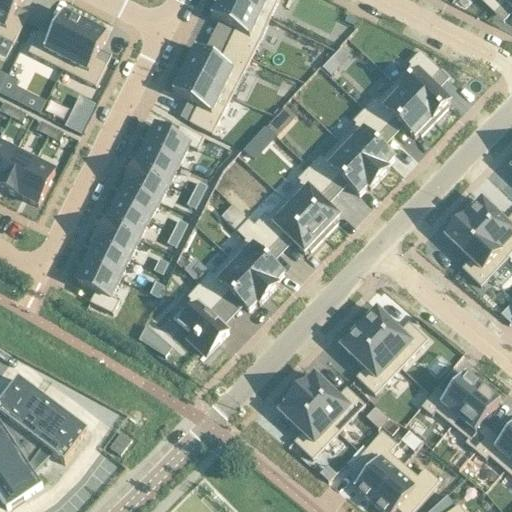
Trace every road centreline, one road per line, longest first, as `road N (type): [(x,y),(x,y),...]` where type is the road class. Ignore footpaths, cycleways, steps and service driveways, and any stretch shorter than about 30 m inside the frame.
road 1 (tertiary): [(120,511),(378,249)]
road 2 (residential): [(0,250),(40,270),(164,37)]
road 3 (tertiary): [(378,249),(511,111)]
road 4 (residential): [(378,249),(511,363)]
road 5 (residential): [(381,0),(511,63)]
